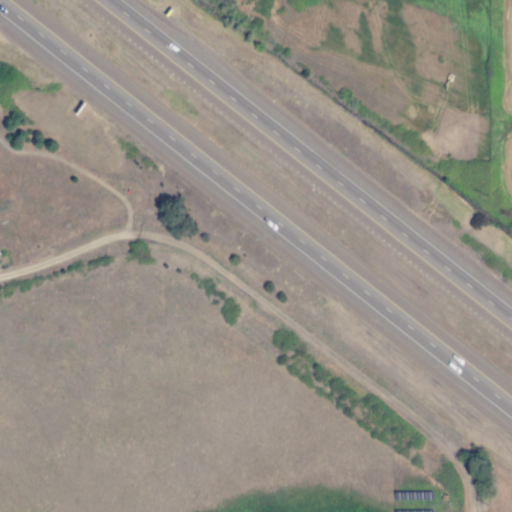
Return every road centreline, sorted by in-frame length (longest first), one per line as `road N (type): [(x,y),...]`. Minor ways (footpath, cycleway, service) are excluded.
road 1 (motorway): [(0,1),(511,407)]
road 2 (motorway): [(511,319),(108,0)]
road 3 (track): [(147,232),(222,266),(436,435),(472,479),(476,502)]
